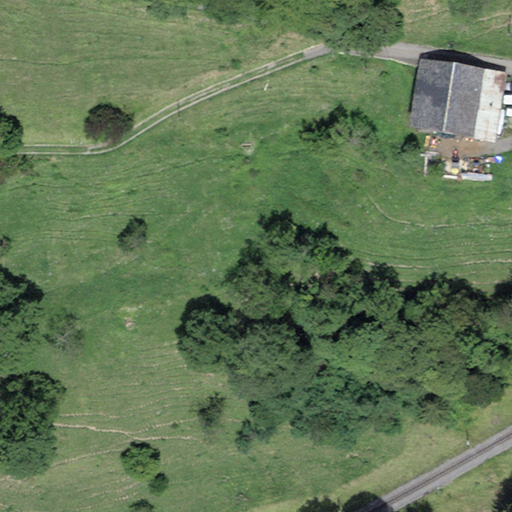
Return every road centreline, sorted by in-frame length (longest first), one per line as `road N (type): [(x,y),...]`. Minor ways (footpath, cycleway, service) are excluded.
road 1 (track): [(347,37),(101,145),(0,143)]
road 2 (unclassified): [(179,0),(511,70)]
